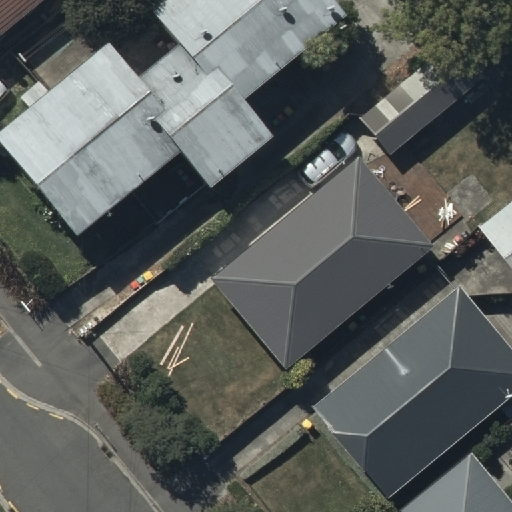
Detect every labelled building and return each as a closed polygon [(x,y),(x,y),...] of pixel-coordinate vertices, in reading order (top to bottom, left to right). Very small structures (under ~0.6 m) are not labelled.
[(0,0),(0,45),(55,0),(0,0)] [(133,95),(103,58),(0,142),(0,167),(71,254),(174,169),(204,205),(267,152),(238,117),(341,32),(314,0),(172,0),(143,24),(174,61),(133,95)] [(423,0),(449,31),(485,0),(423,0)] [(453,40),(360,118),(390,154),(483,77),(453,40)] [(207,288),(282,377),(429,254),(354,165),(207,288)] [(511,202),(477,232),(511,274),(511,202)] [(317,417),(392,507),(511,406),(511,358),(461,297),(317,417)] [(407,511),(511,511),(511,508),(472,460),(407,511)]
